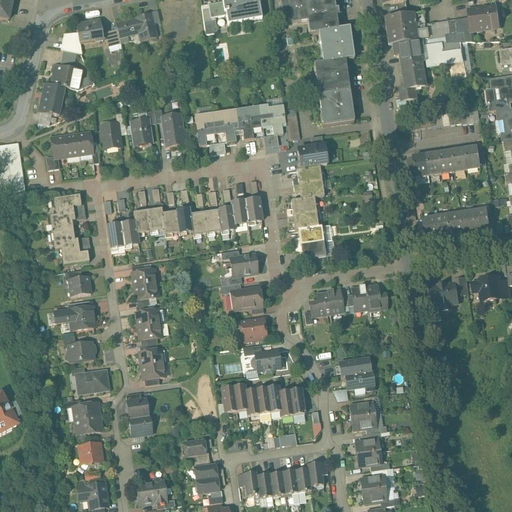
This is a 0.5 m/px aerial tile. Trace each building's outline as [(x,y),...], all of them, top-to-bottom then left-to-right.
[(12,0),(0,0),(0,20),(8,22),(12,0)] [(223,4),(208,6),(210,20),(215,19),(226,17),(228,25),(233,25),(232,20),(248,17),(249,22),(250,22),(250,21),(261,19),(261,20),(257,0),(242,0),(233,2),(233,1),(222,2),(223,4)] [(279,0),(283,26),(307,22),(311,22),(307,0),(279,0)] [(333,0),(307,0),(311,22),(307,22),(309,36),(318,35),(347,31),(349,30),(338,32),(336,18),(338,18),(337,11),(335,11),(333,0)] [(208,6),(201,7),(203,24),(215,22),(215,19),(210,20),(208,6)] [(496,8),(468,12),(469,23),(471,34),(499,30),(496,8)] [(423,15),(412,17),(416,43),(417,43),(427,41),(425,26),(423,15)] [(136,22),(116,27),(117,32),(119,39),(139,34),(142,43),(156,39),(150,16),(135,20),(136,22)] [(412,16),(385,20),(389,47),(393,46),(416,43),(412,17),(412,16)] [(466,20),(455,22),(457,35),(464,34),(465,44),(468,44),(472,44),(471,34),(469,23),(467,23),(466,20)] [(215,22),(203,24),(205,36),(217,35),(215,22)] [(455,22),(447,23),(450,38),(457,37),(457,35),(455,22)] [(100,23),(76,26),(77,36),(79,44),(95,41),(95,38),(101,37),(102,43),(103,43),(100,23)] [(447,23),(440,24),(442,39),(445,38),(450,38),(447,23)] [(440,24),(433,25),(435,40),(442,39),(440,24)] [(433,25),(425,26),(427,41),(435,40),(433,25)] [(347,31),(318,35),(322,65),(345,62),(354,61),(349,30),(347,31)] [(117,32),(104,35),(108,48),(120,45),(119,39),(117,32)] [(77,36),(65,38),(62,52),(60,52),(63,53),(75,55),(81,56),(79,44),(77,36)] [(427,41),(417,43),(420,64),(424,64),(425,70),(449,66),(463,63),(467,81),(473,81),(468,44),(465,44),(446,45),(445,38),(435,40),(427,41)] [(416,43),(393,46),(394,56),(399,55),(404,90),(404,91),(415,90),(428,88),(426,78),(423,79),(420,64),(417,43),(416,43)] [(511,49),(499,52),(501,67),(511,65),(511,71),(511,49)] [(75,55),(63,53),(60,66),(73,68),(75,55)] [(345,62),(322,65),(313,66),(313,67),(316,67),(321,96),(318,97),(349,93),(346,93),(346,87),(348,86),(345,62)] [(463,63),(449,66),(453,83),(467,81),(463,63)] [(75,72),(55,67),(53,75),(54,75),(52,87),(62,89),(71,91),(69,90),(73,71),(75,72)] [(511,77),(490,81),(491,90),(491,91),(499,90),(501,102),(494,103),(496,113),(496,112),(511,110),(508,110),(508,105),(511,104),(511,77)] [(52,87),(45,85),(43,98),(60,102),(62,89),(52,87)] [(415,90),(404,91),(404,90),(400,91),(401,103),(417,101),(415,90)] [(499,90),(491,91),(491,90),(486,91),(489,114),(496,113),(494,103),(501,102),(499,90)] [(349,93),(318,97),(322,128),(353,124),(349,93)] [(60,102),(43,98),(41,105),(40,105),(38,115),(40,115),(51,117),(51,116),(57,118),(60,102)] [(277,104),(282,104),(281,100),(274,101),(274,102),(270,103),(271,109),(278,108),(277,104)] [(431,104),(421,106),(422,110),(417,110),(418,118),(424,117),(432,116),(431,110),(432,110),(431,104)] [(283,108),(268,110),(267,107),(259,109),(262,129),(272,128),(273,138),(283,136),(281,127),(285,126),(283,112),(283,108)] [(259,109),(235,112),(238,133),(242,132),(244,142),(253,141),(252,131),(262,129),(259,109)] [(511,110),(496,112),(496,113),(497,123),(506,121),(507,134),(501,135),(502,144),(503,144),(511,142),(511,109),(511,110)] [(295,111),(283,112),(285,126),(288,143),(300,141),(295,111)] [(235,112),(212,115),(215,136),(225,135),(226,145),(236,143),(234,133),(238,133),(235,112)] [(154,113),(146,114),(147,121),(148,121),(148,127),(156,126),(154,113)] [(212,115),(194,118),(199,149),(206,147),(205,138),(215,136),(212,115)] [(123,116),(115,117),(116,126),(117,126),(118,132),(126,131),(123,116)] [(162,119),(161,119),(162,125),(166,149),(181,147),(180,139),(178,138),(178,134),(182,133),(180,117),(162,119)] [(418,118),(420,131),(426,130),(424,118),(424,117),(418,118)] [(418,118),(410,119),(412,132),(420,131),(418,118)] [(50,123),(39,120),(38,126),(48,129),(50,123)] [(147,121),(131,124),(134,146),(151,143),(148,127),(148,121),(147,121)] [(116,126),(100,128),(103,150),(119,148),(119,150),(117,151),(121,151),(118,132),(117,126),(116,126)] [(89,136),(76,137),(79,157),(92,155),(92,153),(89,136)] [(76,137),(64,139),(67,159),(79,157),(76,137)] [(271,138),(263,139),(265,150),(273,149),(271,138)] [(64,139),(51,141),(53,159),(54,161),(58,160),(67,159),(64,139)] [(263,139),(255,140),(257,152),(265,150),(263,139)] [(511,142),(503,144),(505,154),(511,152),(511,165),(508,166),(509,175),(511,174),(511,142)] [(224,145),(216,146),(218,157),(225,156),(224,145)] [(17,146),(0,147),(0,184),(3,203),(25,200),(17,146)] [(216,146),(209,147),(210,158),(218,157),(216,146)] [(323,148),(298,152),(300,172),(319,169),(326,168),(323,148)] [(477,149),(464,151),(467,172),(468,172),(467,170),(472,169),(472,171),(481,170),(477,149)] [(464,151),(451,153),(454,174),(455,174),(454,172),(459,171),(459,173),(467,172),(464,151)] [(451,153),(438,155),(442,176),(442,174),(446,173),(446,175),(454,174),(451,153)] [(438,155),(426,157),(429,178),(429,176),(433,175),(433,177),(442,176),(438,155)] [(426,157),(413,159),(416,180),(416,178),(420,177),(421,179),(429,178),(426,157)] [(58,160),(54,161),(53,159),(46,160),(47,173),(59,171),(58,160)] [(300,172),(296,172),(297,180),(303,180),(304,186),(321,184),(319,169),(300,172)] [(297,180),(292,181),(293,188),(304,186),(303,180),(297,180)] [(256,183),(249,184),(251,196),(257,195),(256,183)] [(321,184),(304,186),(305,193),(299,194),(300,202),(314,200),(323,199),(321,184)] [(304,186),(293,188),(294,195),(299,194),(305,193),(304,186)] [(158,191),(152,192),(154,204),(160,203),(158,191)] [(186,192),(180,193),(182,205),(188,204),(186,192)] [(144,193),(138,194),(139,206),(146,205),(144,193)] [(172,194),(166,195),(168,207),(174,206),(172,194)] [(79,198),(53,201),(56,217),(56,218),(73,215),(72,208),(80,207),(79,198)] [(314,200),(300,202),(290,203),(291,212),(298,211),(299,217),(316,215),(314,200)] [(123,201),(117,202),(119,214),(125,213),(123,201)] [(258,202),(245,204),(248,225),(261,223),(258,202)] [(109,203),(103,204),(105,216),(111,215),(109,203)] [(245,204),(230,206),(231,211),(234,227),(248,225),(245,204)] [(80,207),(72,208),(73,215),(84,214),(83,207),(80,207)] [(161,211),(147,213),(150,234),(163,232),(164,232),(161,216),(162,216),(161,211)] [(231,211),(218,213),(221,234),(235,232),(234,227),(231,211)] [(291,212),(286,212),(287,219),(299,217),(298,211),(291,212)] [(189,212),(175,214),(178,235),(192,233),(190,217),(189,212)] [(482,212),(474,214),(477,234),(490,232),(489,224),(487,212),(486,212),(487,214),(482,214),(482,212)] [(147,213),(133,215),(134,225),(136,236),(150,234),(147,213)] [(218,213),(204,215),(207,236),(221,234),(218,213)] [(84,214),(73,215),(74,222),(85,221),(84,214)] [(162,216),(161,216),(164,232),(163,232),(164,237),(178,235),(175,214),(162,216)] [(469,214),(461,216),(464,236),(477,234),(474,214),(473,214),(474,216),(469,216),(469,214)] [(73,215),(56,218),(56,217),(50,218),(52,235),(73,232),(71,223),(74,222),(73,215)] [(190,217),(192,233),(193,238),(207,236),(204,215),(190,217)] [(316,215),(299,217),(300,224),(293,225),(295,233),(297,233),(318,230),(316,215)] [(457,218),(456,216),(448,217),(451,238),(464,236),(461,216),(461,218),(457,218)] [(299,217),(287,219),(288,226),(293,225),(300,224),(299,217)] [(443,218),(435,219),(438,240),(451,238),(448,217),(448,218),(448,220),(444,220),(443,218)] [(435,221),(431,222),(430,220),(422,221),(425,242),(438,240),(435,219),(435,220),(435,221)] [(502,222),(495,224),(497,236),(504,235),(502,222)] [(134,225),(121,227),(124,248),(138,246),(136,236),(134,225)] [(121,227),(107,229),(111,258),(111,256),(124,254),(125,256),(124,248),(121,227)] [(318,230),(297,233),(299,241),(305,240),(306,247),(323,244),(321,229),(318,230)] [(73,232),(52,235),(55,252),(61,251),(78,249),(77,242),(74,242),(73,232)] [(88,240),(77,242),(78,249),(89,247),(88,240)] [(299,241),(293,242),(294,248),(306,247),(305,240),(299,241)] [(306,247),(294,248),(295,255),(301,254),(302,262),(325,259),(323,244),(306,247)] [(89,247),(78,249),(79,256),(87,255),(90,254),(89,247)] [(78,249),(61,251),(63,268),(89,264),(87,255),(79,256),(78,249)] [(238,253),(221,255),(222,262),(229,261),(239,259),(238,253)] [(239,259),(229,261),(232,280),(240,278),(257,276),(254,257),(239,259)] [(133,275),(132,275),(134,289),(155,286),(153,272),(144,273),(133,275)] [(81,273),(64,275),(65,283),(68,282),(82,280),(81,273)] [(232,280),(229,280),(230,287),(241,285),(240,278),(232,280)] [(82,280),(68,282),(71,299),(90,297),(88,279),(82,280)] [(498,280),(479,282),(479,284),(472,285),(473,294),(480,293),(481,303),(501,300),(499,283),(498,280)] [(465,281),(453,282),(454,286),(455,286),(456,298),(467,297),(465,281)] [(507,282),(499,283),(501,300),(509,299),(507,282)] [(155,286),(134,289),(136,303),(137,303),(149,301),(157,300),(155,286)] [(240,286),(220,289),(221,297),(229,295),(241,293),(240,286)] [(454,286),(447,287),(447,286),(437,288),(438,289),(430,290),(433,309),(440,308),(441,312),(450,311),(450,307),(457,306),(456,298),(455,286),(454,286)] [(364,289),(358,290),(359,291),(352,292),(352,296),(354,308),(354,312),(366,311),(367,311),(364,291),(364,289)] [(378,299),(376,289),(364,291),(367,311),(366,311),(367,313),(386,310),(385,298),(378,299)] [(241,293),(229,295),(232,312),(250,310),(262,308),(259,290),(241,293)] [(332,292),(327,293),(327,296),(330,316),(343,314),(342,309),(340,298),(340,294),(333,295),(332,292)] [(318,306),(309,307),(310,314),(311,319),(311,318),(330,316),(327,296),(316,298),(318,306)] [(89,304),(68,307),(68,313),(90,310),(89,304)] [(262,308),(250,310),(251,317),(263,315),(262,308)] [(90,310),(68,313),(71,333),(95,329),(92,309),(90,310)] [(136,315),(135,315),(137,329),(159,326),(157,312),(148,313),(136,315)] [(55,314),(48,315),(49,324),(56,323),(55,314)] [(310,314),(304,315),(306,326),(312,326),(311,318),(311,319),(310,314)] [(254,323),(249,323),(239,325),(242,344),(265,341),(262,321),(254,322),(254,323)] [(159,326),(137,329),(139,343),(140,343),(156,340),(161,340),(159,326)] [(74,338),(62,340),(64,349),(67,348),(67,347),(75,346),(74,338)] [(156,340),(140,343),(141,348),(141,349),(155,347),(157,347),(156,340)] [(75,346),(67,347),(67,348),(68,353),(67,355),(66,357),(66,360),(66,362),(68,363),(70,365),(94,362),(93,356),(94,356),(96,354),(95,349),(93,347),(92,348),(91,344),(75,346)] [(155,347),(141,349),(141,348),(139,349),(140,355),(156,353),(155,347)] [(260,348),(242,350),(244,359),(254,357),(261,356),(260,348)] [(140,355),(139,355),(141,369),(162,366),(160,352),(156,353),(140,355)] [(261,356),(254,357),(255,361),(253,361),(251,364),(252,369),(255,371),(256,371),(257,374),(263,373),(263,375),(264,376),(272,375),(272,374),(272,372),(280,371),(277,353),(261,356)] [(368,361),(338,366),(341,380),(344,379),(370,375),(368,361)] [(162,366),(141,369),(143,383),(144,383),(158,381),(164,380),(162,366)] [(84,369),(71,371),(72,378),(76,378),(76,377),(85,376),(84,369)] [(85,376),(76,377),(76,378),(78,396),(108,392),(105,373),(85,376)] [(370,375),(344,379),(346,393),(364,390),(374,389),(372,375),(370,375)] [(158,381),(144,383),(145,389),(159,387),(158,381)] [(244,389),(232,390),(236,414),(247,413),(244,395),(245,394),(244,389)] [(232,390),(221,392),(225,416),(236,414),(232,390)] [(278,390),(266,391),(270,415),(280,414),(281,414),(278,396),(278,390)] [(266,391),(255,393),(259,417),(270,415),(266,391)] [(300,392),(289,394),(292,418),(304,416),(300,392)] [(245,394),(244,395),(247,413),(247,419),(259,417),(255,393),(245,394)] [(278,396),(281,414),(280,414),(281,420),(292,418),(289,394),(278,396)] [(140,395),(125,398),(126,404),(141,401),(140,395)] [(0,397),(0,396),(0,436),(17,428),(9,414),(12,413),(16,421),(21,418),(15,406),(7,410),(0,397)] [(126,404),(129,421),(148,418),(146,401),(141,401),(126,404)] [(80,402),(66,404),(67,410),(73,410),(73,409),(81,408),(80,402)] [(363,407),(349,409),(351,421),(374,418),(373,405),(363,407)] [(81,408),(73,409),(73,410),(75,423),(99,420),(97,406),(81,408)] [(148,418),(129,421),(131,439),(152,436),(149,418),(148,418)] [(374,418),(351,421),(352,433),(365,431),(376,430),(376,429),(374,418)] [(99,420),(75,423),(77,436),(77,437),(85,436),(101,433),(99,420)] [(376,430),(365,431),(366,437),(380,435),(379,429),(376,429),(376,430)] [(85,436),(77,437),(77,436),(71,437),(72,444),(86,442),(85,436)] [(268,439),(269,448),(297,446),(297,437),(268,439)] [(367,443),(354,445),(356,457),(380,454),(378,442),(367,443)] [(203,443),(183,446),(185,459),(196,457),(205,456),(204,450),(203,449),(202,447),(204,446),(204,447),(203,443)] [(99,446),(78,449),(80,459),(82,458),(83,465),(85,467),(101,464),(99,446)] [(380,454),(356,457),(358,470),(369,468),(381,467),(380,454)] [(205,456),(196,457),(197,463),(209,462),(208,455),(205,456)] [(197,463),(193,464),(194,470),(209,468),(209,462),(197,463)] [(320,465),(306,467),(307,471),(310,489),(315,489),(315,490),(316,489),(317,491),(322,490),(323,490),(321,477),(320,465)] [(194,470),(196,483),(217,480),(223,479),(223,473),(218,474),(215,473),(215,467),(209,468),(194,470)] [(416,468),(416,481),(424,480),(423,467),(416,468)] [(307,471),(294,473),(298,497),(304,496),(304,495),(306,495),(305,494),(311,493),(310,489),(307,471)] [(98,473),(84,475),(85,482),(99,480),(98,473)] [(294,473),(282,475),(285,497),(290,496),(290,497),(292,497),(292,498),(298,497),(294,473)] [(255,475),(242,476),(244,489),(246,501),(253,500),(253,498),(254,498),(258,497),(259,497),(255,475)] [(269,477),(256,479),(256,475),(255,475),(259,497),(258,497),(259,501),(264,500),(272,499),(269,477)] [(282,475),(269,477),(272,499),(272,501),(279,500),(278,499),(280,498),(285,497),(282,475)] [(374,480),(359,482),(361,494),(385,491),(383,479),(383,478),(374,480)] [(152,485),(136,488),(139,508),(156,505),(166,504),(166,503),(165,498),(166,496),(166,491),(164,489),(163,484),(160,484),(160,482),(158,480),(154,481),(152,484),(152,485)] [(217,480),(196,483),(198,496),(210,495),(218,493),(218,488),(216,486),(216,484),(217,484),(217,480)] [(104,485),(86,488),(86,489),(88,502),(89,511),(104,510),(108,509),(104,485)] [(427,487),(416,488),(418,497),(429,496),(427,487)] [(86,489),(77,490),(79,503),(88,502),(86,489)] [(385,491),(361,494),(363,507),(380,504),(387,503),(387,502),(385,491)] [(166,504),(156,505),(157,511),(175,509),(174,502),(166,503),(166,504)] [(387,503),(380,504),(381,510),(384,510),(394,508),(393,502),(387,502),(387,503)]
